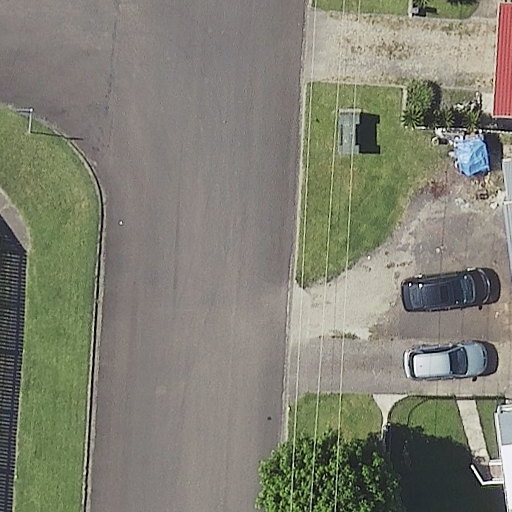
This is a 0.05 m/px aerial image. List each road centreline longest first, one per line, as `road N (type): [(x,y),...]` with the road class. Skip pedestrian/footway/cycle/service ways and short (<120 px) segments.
road 1 (residential): [(217,34),(194,511)]
road 2 (residential): [(217,34),(0,16)]
